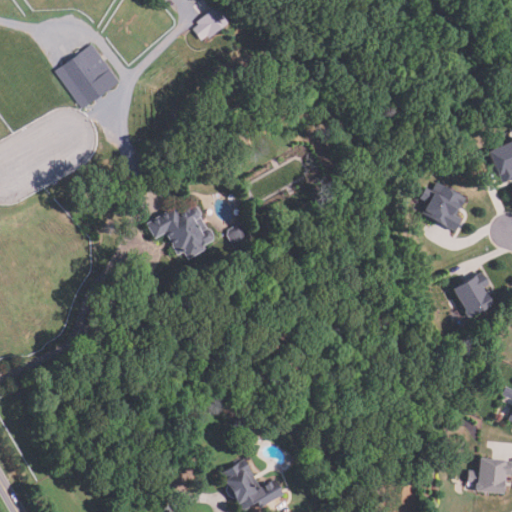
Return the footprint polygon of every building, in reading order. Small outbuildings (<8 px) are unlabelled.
[(209,38),(207,35),(201,40),(193,29),(198,25),(196,22),(215,7),(228,23),(209,38)] [(53,71),(91,44),(118,82),(80,109),(53,71)] [(511,179),(502,184),(489,152),(511,142),(511,140),(511,139),(511,179)] [(454,232),(422,214),(428,203),(420,199),(426,189),(431,192),(436,182),(466,199),(456,216),(461,219),(454,232)] [(187,260),(183,252),(177,256),(171,245),(172,245),(165,232),(154,239),(145,223),(174,207),(177,213),(188,206),(197,207),(200,213),(199,218),(205,228),(209,230),(213,236),(212,240),(202,246),(204,250),(187,260)] [(251,237),(233,247),(225,232),(243,222),(251,237)] [(453,289),(469,320),(495,307),(485,288),(490,285),(483,273),(453,289)] [(380,331),(375,316),(395,310),(399,324),(380,331)] [(511,400),(511,397),(511,389),(505,387),(501,396),(511,400)] [(241,440),(231,422),(247,412),(257,430),(241,440)] [(245,510),(241,510),(220,474),(245,459),(261,487),(274,480),(283,495),(259,509),(255,502),(249,505),(249,508),(245,510)] [(511,469),(511,461),(480,459),(479,472),(469,471),(468,483),(477,484),(476,493),(502,495),(504,476),(511,477),(511,469)]
